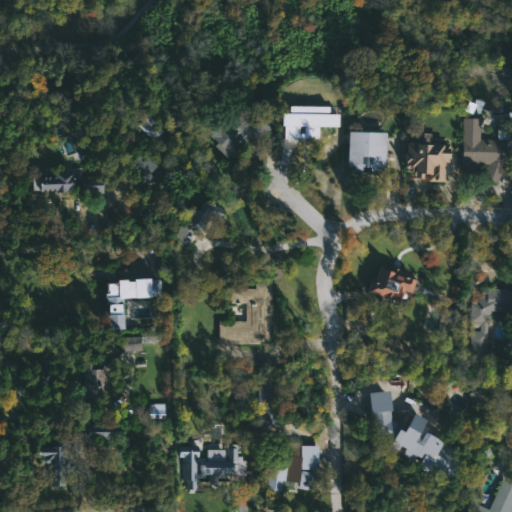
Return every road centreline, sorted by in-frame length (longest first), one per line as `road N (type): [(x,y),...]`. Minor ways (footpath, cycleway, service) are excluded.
road 1 (residential): [(511,216),(380,215),(339,239),(325,280),(336,511)]
road 2 (residential): [(119,183),(89,214),(0,215)]
